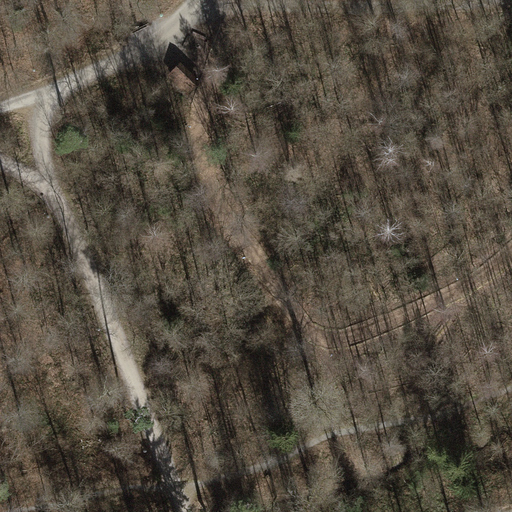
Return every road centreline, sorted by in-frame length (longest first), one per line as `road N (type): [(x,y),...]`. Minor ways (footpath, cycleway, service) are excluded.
road 1 (track): [(180,511),(51,187)]
road 2 (track): [(511,0),(437,8),(195,2)]
road 3 (track): [(51,187),(39,138),(44,100),(55,87),(159,38),(196,0)]
